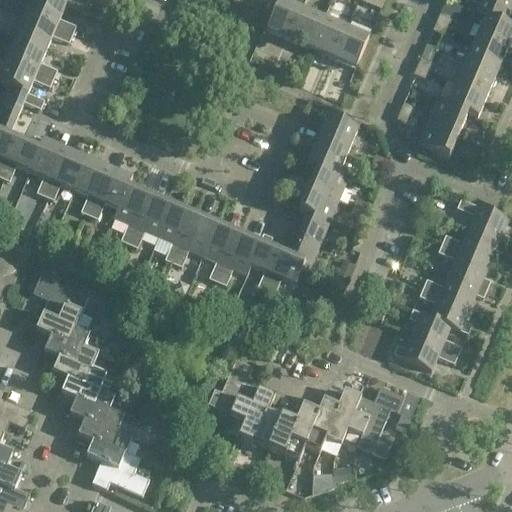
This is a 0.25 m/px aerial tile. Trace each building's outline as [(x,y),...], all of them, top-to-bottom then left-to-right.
[(55,5),(43,0),(32,0),(25,18),(72,38),(76,30),(59,22),(65,8),(55,4),(55,5)] [(484,20),(505,29),(505,28),(511,15),(511,5),(499,0),(481,0),(478,7),(471,4),(467,13),(484,20)] [(288,42),(301,12),(279,2),(266,33),(288,42)] [(288,42),(310,52),(323,21),(301,12),(288,42)] [(435,25),(447,30),(450,21),(439,17),(435,25)] [(68,46),(72,38),(25,18),(15,40),(46,53),(52,39),(68,46)] [(505,29),(484,20),(475,42),(505,55),(511,38),(511,30),(505,28),(505,29)] [(310,52),(333,62),(346,31),(323,21),(310,52)] [(443,38),(447,30),(435,25),(432,33),(443,38)] [(333,62),(355,71),(368,41),(346,31),(333,62)] [(40,66),(46,53),(15,40),(6,62),(53,82),(57,74),(40,66)] [(496,76),(505,55),(475,42),(466,63),(496,76)] [(260,45),(256,66),(264,67),(269,47),(260,45)] [(416,69),(428,74),(431,66),(420,61),(416,69)] [(0,86),(6,89),(6,88),(27,97),(27,96),(33,83),(49,90),(53,82),(6,62),(0,75),(0,86)] [(486,99),(496,76),(466,63),(456,85),(486,99)] [(416,69),(413,77),(424,82),(428,74),(416,69)] [(447,107),(446,108),(467,117),(477,121),(486,99),(456,85),(447,107)] [(27,97),(6,88),(6,89),(0,102),(0,137),(8,141),(23,105),(40,113),(44,104),(27,96),(27,97)] [(467,117),(446,108),(447,107),(437,103),(427,126),(457,139),(467,117)] [(399,114),(411,119),(414,110),(403,105),(399,114)] [(407,127),(411,119),(399,114),(396,122),(407,127)] [(356,133),(326,120),(316,143),(346,157),(356,133)] [(457,139),(427,126),(417,148),(448,161),(457,139)] [(0,181),(16,144),(8,141),(0,137),(0,181)] [(16,168),(29,174),(43,144),(34,140),(30,150),(16,144),(0,181),(9,185),(16,168)] [(316,170),(317,169),(337,178),(346,157),(316,143),(306,165),(316,170)] [(36,197),(44,200),(65,153),(43,144),(29,174),(43,180),(36,197)] [(60,187),(73,193),(87,163),(65,153),(44,200),(53,204),(60,187)] [(374,158),(371,166),(382,171),(386,163),(374,158)] [(80,216),(88,219),(109,172),(87,163),(73,193),(87,199),(80,216)] [(382,171),(371,166),(367,175),(379,180),(382,171)] [(337,178),(317,169),(316,170),(307,192),(337,205),(347,182),(337,178)] [(117,212),(118,212),(127,191),(127,192),(131,182),(109,172),(88,219),(97,223),(104,206),(117,212)] [(369,182),(366,190),(377,194),(380,187),(369,182)] [(127,191),(118,212),(117,212),(113,222),(127,228),(120,245),(128,248),(149,201),(127,192),(127,191)] [(297,214),(307,218),(328,227),(337,205),(307,192),(297,214)] [(34,198),(30,207),(37,210),(41,201),(34,198)] [(144,235),(157,241),(171,211),(149,201),(128,248),(137,252),(144,235)] [(356,202),(352,210),(363,215),(367,207),(356,202)] [(456,212),(472,219),(467,232),(505,249),(509,240),(501,237),(507,223),(460,203),(456,212)] [(363,215),(352,210),(348,219),(360,224),(363,215)] [(164,263),(172,267),(193,220),(171,211),(157,241),(171,247),(164,263)] [(289,262),(309,271),(328,227),(307,218),(289,262)] [(188,254),(202,260),(215,230),(193,220),(172,267),(181,271),(188,254)] [(208,282),(217,286),(237,239),(215,230),(202,260),(215,266),(208,282)] [(343,232),(339,241),(350,246),(354,237),(343,232)] [(501,257),(505,249),(467,232),(461,246),(444,239),(441,247),(488,268),(494,254),(501,257)] [(259,248),(250,269),(263,275),(256,291),(265,295),(281,258),(267,252),(271,242),(262,238),(258,248),(259,248)] [(250,269),(259,248),(258,248),(237,239),(217,286),(225,289),(232,273),(246,279),(250,269)] [(482,281),(488,268),(441,247),(437,256),(454,263),(448,277),(486,293),(490,284),(482,281)] [(281,258),(265,295),(273,299),(280,282),(295,288),(298,280),(304,283),(309,271),(289,262),(281,258)] [(344,264),(338,279),(348,283),(354,268),(344,264)] [(42,317),(57,324),(64,309),(80,316),(87,301),(54,287),(57,280),(42,273),(32,297),(48,304),(42,317)] [(482,301),(486,293),(448,277),(442,290),(426,283),(422,292),(469,312),(475,298),(482,301)] [(450,330),(467,338),(471,329),(463,325),(469,312),(422,292),(418,300),(435,307),(429,320),(429,321),(450,330)] [(50,339),(67,347),(74,330),(80,316),(64,309),(57,324),(42,317),(35,333),(50,339)] [(377,310),(373,320),(380,323),(385,313),(377,310)] [(460,350),(444,343),(450,330),(429,321),(429,320),(412,313),(408,322),(416,325),(410,338),(457,359),(460,350)] [(74,330),(67,347),(50,339),(43,354),(58,360),(76,368),(83,351),(89,337),(74,330)] [(453,367),(457,359),(410,338),(404,352),(396,349),(393,358),(431,374),(437,360),(453,367)] [(83,351),(76,368),(58,360),(52,375),(67,381),(84,389),(91,372),(97,358),(83,351)] [(139,364),(127,368),(131,379),(143,374),(139,364)] [(229,418),(236,402),(251,409),(258,392),(245,386),(251,371),(234,364),(221,397),(213,393),(207,408),(229,418)] [(91,372),(84,389),(67,381),(60,396),(75,402),(92,410),(99,393),(106,379),(91,372)] [(359,401),(352,418),(367,424),(360,439),(356,450),(381,460),(389,441),(379,437),(389,413),(397,416),(403,401),(379,391),(373,407),(359,401)] [(251,409),(236,402),(229,418),(243,424),(260,431),(268,414),(274,399),(258,392),(251,409)] [(99,393),(92,410),(75,402),(69,417),(83,423),(101,431),(108,414),(114,400),(99,393)] [(0,438),(2,440),(8,426),(24,433),(31,416),(0,402),(0,398),(2,395),(0,394),(0,438)] [(367,424),(352,418),(359,401),(343,394),(337,409),(330,426),(346,433),(360,439),(367,424)] [(346,433),(330,426),(337,409),(322,402),(316,417),(309,435),(325,442),(340,448),(346,433)] [(287,443),(304,450),(319,456),(325,442),(309,435),(316,417),(301,411),(295,426),(287,443)] [(108,414),(101,431),(83,423),(77,438),(92,444),(109,452),(116,435),(122,421),(108,414)] [(268,414),(260,431),(243,424),(237,439),(267,452),(281,420),(268,414)] [(267,452),(298,465),(304,450),(287,443),(295,426),(281,420),(267,452)] [(117,473),(124,456),(131,442),(116,435),(109,452),(92,444),(85,459),(100,465),(117,473)] [(0,472),(5,475),(11,460),(0,455),(0,472)] [(218,455),(215,463),(224,467),(227,459),(218,455)] [(106,494),(109,486),(141,500),(148,484),(133,477),(139,463),(124,456),(117,473),(100,465),(91,487),(106,494)] [(161,464),(160,470),(170,472),(173,462),(166,461),(161,464)] [(261,468),(255,481),(268,487),(274,473),(261,468)] [(352,470),(333,473),(335,485),(353,482),(352,470)] [(0,489),(13,496),(20,481),(5,475),(0,472),(0,489)] [(295,487),(292,493),(302,497),(306,488),(300,485),(295,487)] [(23,511),(28,502),(13,496),(0,489),(0,511),(3,511),(5,509),(11,511),(23,511)]
